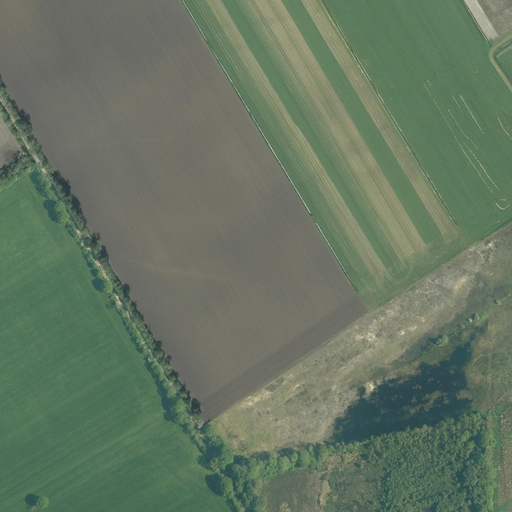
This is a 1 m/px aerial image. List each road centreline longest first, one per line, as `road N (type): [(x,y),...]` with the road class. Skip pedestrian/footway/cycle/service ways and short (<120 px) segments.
road 1 (track): [(247,511),(0,99)]
road 2 (track): [(45,511),(193,423)]
